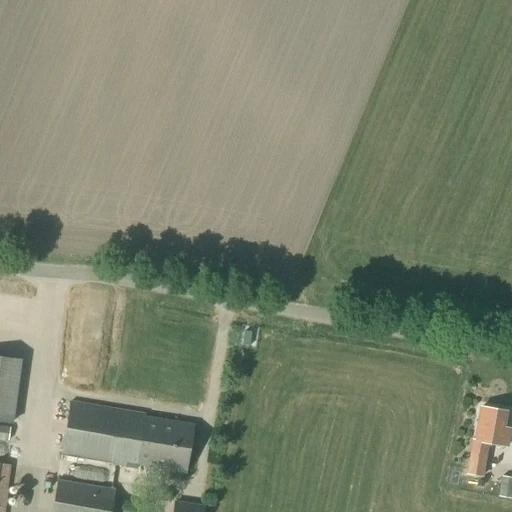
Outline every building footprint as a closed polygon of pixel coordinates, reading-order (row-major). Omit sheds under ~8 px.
[(0,422),(13,424),(22,360),(0,357),(0,422)] [(186,474),(193,425),(145,418),(146,414),(70,401),(61,456),(137,470),(137,466),(186,474)] [(506,447),(509,429),(503,428),(506,412),(480,408),(475,440),(471,439),(465,475),(483,478),(489,444),(506,447)] [(0,511),(4,511),(12,466),(0,464),(0,511)] [(511,500),(511,497),(511,478),(502,477),(498,497),(511,500)] [(111,511),(115,491),(56,481),(51,511),(111,511)] [(203,511),(204,506),(174,501),(172,511),(203,511)]
